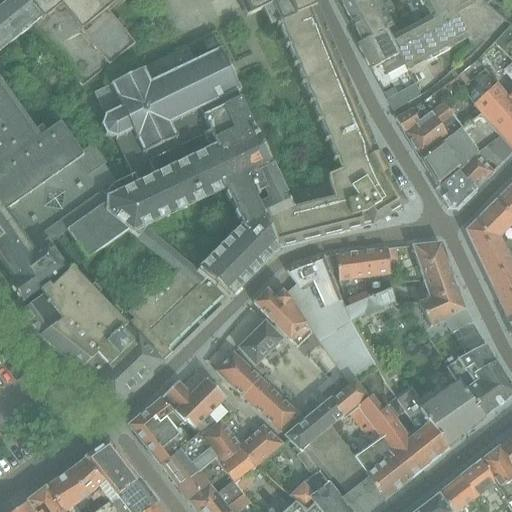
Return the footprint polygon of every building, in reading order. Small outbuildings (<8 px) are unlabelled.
[(21,305),(38,292),(42,297),(19,313),(37,338),(80,371),(90,382),(114,409),(171,354),(167,350),(223,296),(227,300),(268,260),(278,250),(371,226),(405,206),(385,172),(377,156),(315,7),(314,8),(310,0),(241,0),(250,16),(271,6),(279,22),(278,23),(340,172),(327,177),(328,181),(285,196),(285,195),(260,143),(269,139),(261,122),(252,126),(236,95),(239,94),(238,92),(240,90),(240,89),(238,90),(233,80),(234,79),(234,78),(236,77),(229,62),(227,63),(226,62),(225,63),(220,53),(222,52),(222,50),(219,51),(218,49),(217,50),(218,52),(206,58),(205,55),(203,56),(205,58),(195,63),(194,61),(192,61),(186,50),(142,71),(114,83),(113,81),(109,82),(110,85),(95,92),(106,114),(103,125),(108,135),(118,137),(137,174),(115,184),(103,166),(105,164),(92,145),(80,154),(59,124),(40,138),(0,82),(0,51),(34,25),(82,87),(134,45),(107,11),(119,0),(10,0),(0,8),(0,260),(15,282),(8,286),(20,303),(20,304),(21,305)] [(378,3),(376,0),(339,0),(349,18),(378,3)] [(480,0),(467,0),(470,5),(461,10),(394,46),(393,46),(398,55),(404,66),(407,71),(466,39),(470,46),(479,37),(484,42),(504,21),(486,6),(480,0)] [(424,0),(426,4),(423,6),(431,20),(448,11),(463,3),(461,0),(424,0)] [(391,28),(378,3),(349,18),(362,42),(362,43),(385,30),(386,31),(391,28)] [(511,29),(509,27),(493,44),(499,50),(503,53),(509,47),(511,43),(511,29)] [(362,43),(362,42),(357,45),(370,70),(381,65),(387,76),(404,66),(398,55),(393,46),(394,46),(386,31),(385,30),(362,43)] [(220,45),(215,36),(202,42),(207,51),(220,45)] [(511,65),(503,72),(511,83),(511,98),(509,101),(511,104),(511,65)] [(470,81),(463,73),(458,77),(465,86),(470,81)] [(415,85),(414,85),(386,100),(393,112),(421,97),(415,85)] [(503,94),(496,85),(473,107),(498,136),(511,151),(511,104),(509,101),(503,94)] [(462,129),(443,103),(419,122),(411,110),(395,120),(420,160),(462,129)] [(479,152),(462,129),(420,160),(437,189),(456,171),(473,156),(482,165),(486,161),(492,154),(485,147),(479,152)] [(492,154),(486,161),(495,170),(501,163),(492,154)] [(491,174),(482,165),(473,156),(456,171),(474,191),(491,174)] [(474,191),(456,171),(437,189),(447,205),(450,209),(455,209),(474,191)] [(511,184),(465,233),(509,325),(511,323),(511,268),(508,259),(498,239),(511,224),(511,184)] [(439,245),(411,248),(423,282),(449,272),(439,245)] [(396,263),(395,249),(387,250),(388,264),(396,263)] [(388,264),(387,250),(360,253),(363,276),(390,273),(388,264)] [(363,276),(360,253),(334,256),(337,280),(363,276)] [(344,308),(324,258),(298,267),(286,273),(287,274),(296,287),(299,292),(309,286),(313,293),(322,315),(344,308)] [(457,292),(449,272),(423,282),(429,301),(416,304),(424,319),(430,331),(444,322),(464,311),(462,306),(457,292)] [(299,292),(296,287),(285,295),(299,316),(300,316),(304,322),(349,387),(354,383),(375,367),(350,323),(345,309),(344,308),(322,315),(313,293),(309,286),(299,292)] [(392,289),(345,309),(350,323),(363,318),(364,319),(382,312),(381,310),(393,305),(395,295),(392,289)] [(266,292),(253,305),(297,349),(311,335),(283,296),(281,294),(274,301),(266,292)] [(366,293),(356,296),(359,303),(368,299),(366,293)] [(359,303),(356,296),(347,300),(349,306),(359,303)] [(472,323),(464,311),(444,322),(451,335),(472,323)] [(430,331),(424,319),(418,322),(424,334),(430,331)] [(281,341),(264,323),(238,350),(255,367),(281,341)] [(485,346),(456,361),(447,368),(457,383),(483,420),(511,398),(511,389),(491,356),(485,346)] [(232,355),(216,373),(215,373),(280,433),(297,415),(232,355)] [(224,400),(206,381),(190,397),(177,384),(163,397),(161,400),(183,425),(186,423),(191,429),(195,433),(196,435),(198,438),(216,460),(221,467),(238,453),(251,470),(281,445),(262,428),(239,448),(223,427),(232,419),(219,405),(224,400)] [(368,400),(354,383),(349,387),(330,403),(329,402),(285,438),(301,453),(302,452),(330,431),(329,429),(343,419),(344,420),(349,415),(350,416),(358,410),(357,409),(368,400)] [(483,420),(457,383),(423,409),(412,392),(398,402),(404,412),(416,429),(418,432),(419,433),(428,427),(446,450),(483,420)] [(370,398),(368,400),(357,409),(358,410),(409,480),(446,450),(428,427),(419,433),(418,432),(409,439),(384,409),(381,411),(370,398)] [(183,425),(161,400),(140,418),(147,426),(158,425),(165,418),(179,437),(191,429),(186,423),(183,425)] [(404,412),(398,402),(396,400),(389,405),(397,417),(404,412)] [(409,480),(358,410),(350,416),(371,445),(352,461),(382,502),(409,480)] [(147,426),(140,418),(129,427),(161,468),(198,438),(196,435),(195,433),(191,429),(179,437),(165,418),(158,425),(147,426)] [(369,511),(382,502),(352,461),(330,431),(302,452),(341,500),(349,511),(369,511)] [(161,468),(187,502),(208,486),(198,474),(216,460),(198,438),(161,468)] [(511,438),(498,449),(508,469),(511,466),(511,438)] [(109,443),(97,451),(85,460),(101,483),(96,488),(97,489),(98,491),(96,492),(96,493),(93,495),(97,500),(100,497),(107,507),(139,483),(109,443)] [(511,511),(511,475),(508,469),(498,449),(478,465),(504,506),(506,508),(507,507),(510,511),(511,511)] [(349,511),(341,500),(302,452),(301,453),(296,457),(308,473),(316,475),(300,486),(289,497),(296,503),(304,511),(312,505),(317,511),(349,511)] [(238,453),(221,467),(235,485),(246,476),(252,471),(251,470),(238,453)] [(101,483),(85,460),(69,472),(88,497),(97,489),(96,488),(101,483)] [(504,506),(478,465),(459,479),(478,511),(500,511),(506,508),(504,506)] [(88,497),(69,472),(45,489),(61,511),(78,511),(74,507),(88,497)] [(253,484),(246,476),(235,485),(241,493),(253,484)] [(478,511),(459,479),(437,496),(448,511),(478,511)] [(149,497),(139,483),(107,507),(99,511),(127,511),(138,504),(140,508),(152,499),(150,496),(149,497)] [(243,496),(241,493),(235,485),(217,498),(208,486),(187,502),(195,511),(227,511),(225,509),(243,496)] [(61,511),(45,489),(25,503),(31,511),(61,511)] [(240,511),(250,504),(243,496),(225,509),(227,511),(240,511)] [(448,511),(437,496),(416,511),(448,511)] [(156,504),(152,499),(140,508),(138,504),(127,511),(149,511),(157,506),(155,504),(156,504)] [(31,511),(25,503),(13,511),(31,511)] [(304,511),(296,503),(284,511),(317,511),(312,505),(304,511)]
